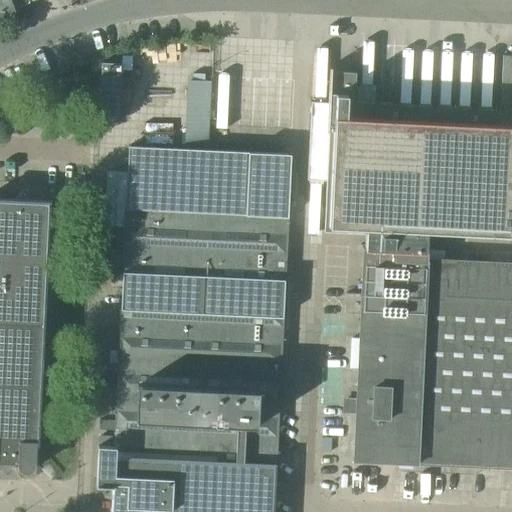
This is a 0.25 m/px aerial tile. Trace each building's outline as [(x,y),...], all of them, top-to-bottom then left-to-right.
[(0,0),(0,18),(15,12),(14,9),(10,0),(0,0)] [(27,0),(10,0),(14,9),(29,3),(27,0)] [(99,60),(96,115),(116,116),(118,61),(99,60)] [(364,238),(364,248),(425,251),(425,241),(426,230),(511,233),(511,110),(354,103),(355,72),(331,71),(331,67),(329,67),(326,131),(328,132),(328,129),(333,130),(329,225),(365,227),(364,238)] [(108,274),(122,274),(283,284),(290,154),(128,146),(124,231),(117,231),(116,247),(123,247),(123,250),(109,250),(108,274)] [(0,291),(45,292),(45,291),(42,291),(43,278),(46,278),(46,277),(45,277),(49,203),(51,203),(51,202),(0,198),(0,291)] [(511,264),(425,260),(426,251),(425,251),(364,248),(362,248),(362,249),(364,249),(357,399),(347,399),(347,414),(357,414),(355,459),(352,459),(352,460),(416,463),(415,462),(511,465),(511,264)] [(272,511),(283,284),(122,274),(114,436),(98,436),(97,446),(95,486),(112,486),(110,511),(272,511)] [(45,292),(0,291),(0,461),(17,462),(17,463),(17,464),(17,466),(18,467),(19,469),(20,470),(22,471),(23,472),(25,472),(27,472),(28,472),(30,471),(31,470),(32,469),(33,468),(34,466),(35,464),(35,463),(36,445),(39,445),(39,443),(37,443),(39,401),(45,292)] [(342,314),(359,315),(360,295),(342,295),(342,314)]
